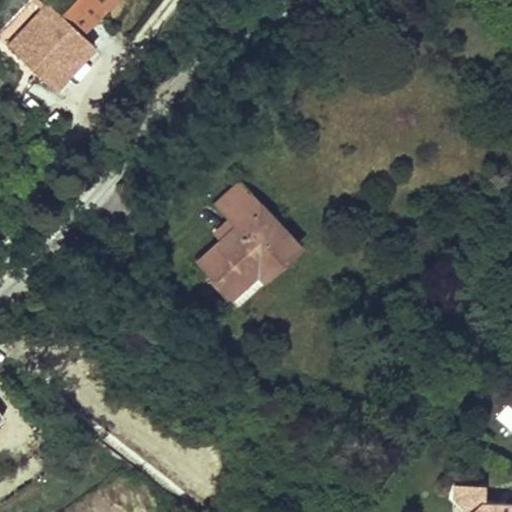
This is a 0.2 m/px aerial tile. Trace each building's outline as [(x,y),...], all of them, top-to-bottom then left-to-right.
[(66,0),(17,52),(50,85),(91,43),(81,32),(111,0),(66,0)] [(303,242),(243,175),(221,195),(236,212),(243,219),(226,235),(203,255),(241,297),(303,242)] [(219,227),(226,235),(243,219),(236,212),(219,227)] [(511,433),(511,407),(499,419),(511,433)] [(511,511),(511,505),(508,501),(502,507),(471,508),(467,511),(511,511)]
